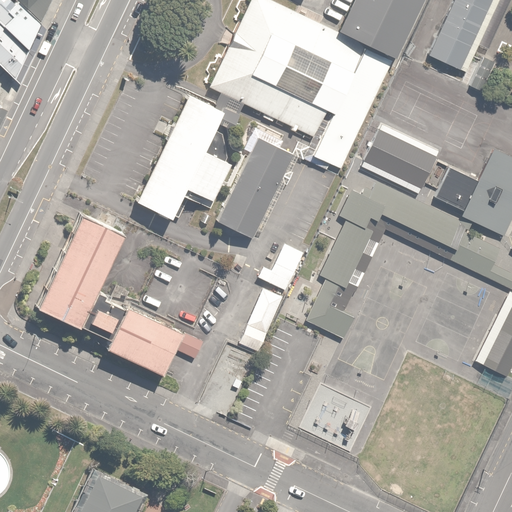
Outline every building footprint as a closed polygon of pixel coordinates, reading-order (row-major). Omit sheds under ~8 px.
[(11,0),(0,0),(0,67),(9,77),(35,23),(11,0)] [(11,0),(35,23),(45,0),(11,0)] [(339,167),(391,55),(337,30),(271,0),(245,0),(206,85),(318,137),(310,154),(339,167)] [(350,0),(337,30),(391,55),(416,0),(350,0)] [(488,0),(450,0),(426,53),(457,67),(488,0)] [(493,63),(481,56),(467,84),(480,90),(493,63)] [(221,111),(186,94),(134,200),(167,216),(179,193),(207,207),(230,161),(203,148),(221,111)] [(287,152),(252,136),(213,217),(248,234),(287,152)] [(511,212),(511,160),(490,150),(461,213),(503,233),(511,212)] [(319,279),(299,322),(339,340),(351,315),(345,312),(384,228),(511,286),(511,274),(487,263),(492,251),(443,229),(449,215),(356,173),(309,275),(319,279)] [(75,324),(116,232),(74,213),(33,306),(75,324)] [(284,292),(302,251),(284,243),(272,269),(261,264),(254,278),(284,292)] [(258,350),(283,295),(262,286),(237,341),(258,350)] [(179,330),(122,303),(102,346),(159,373),(179,330)] [(90,304),(84,319),(105,327),(110,312),(90,304)] [(511,364),(511,309),(507,307),(475,377),(501,389),(511,364)] [(183,330),(175,347),(193,356),(201,339),(183,330)] [(0,492),(1,493),(2,491),(4,490),(6,488),(7,486),(9,484),(10,482),(11,479),(11,477),(12,475),(12,472),(12,470),(12,468),(12,465),(11,463),(11,461),(10,458),(9,456),(7,454),(6,452),(4,451),(3,449),(1,447),(0,447),(0,492)] [(133,511),(140,499),(92,475),(73,511),(155,511),(154,511),(133,511)]
